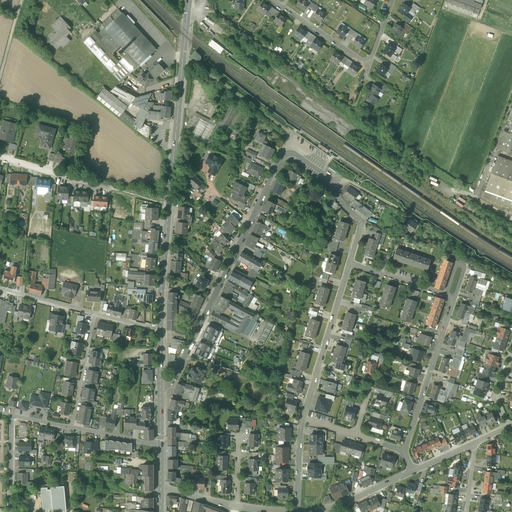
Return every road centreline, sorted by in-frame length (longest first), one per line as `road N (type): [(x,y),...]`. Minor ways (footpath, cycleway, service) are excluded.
road 1 (secondary): [(188,0),(159,330)]
road 2 (residential): [(334,182),(282,155),(160,394)]
road 3 (residential): [(349,264),(302,418)]
road 4 (residential): [(404,451),(454,298)]
